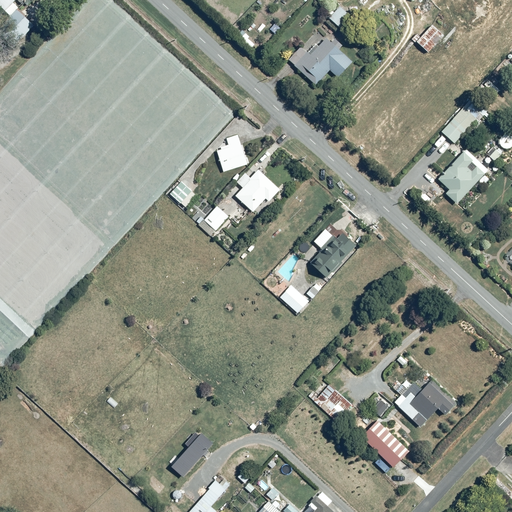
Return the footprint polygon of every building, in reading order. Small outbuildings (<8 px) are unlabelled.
[(15,0),(22,0),(28,6),(33,0),(0,0),(0,5),(9,15),(18,8),(13,3),(15,0)] [(349,17),(338,6),(327,17),(339,28),(349,17)] [(443,36),(431,24),(419,37),(416,34),(411,39),(426,53),(443,36)] [(352,62),(326,38),(310,55),(301,47),(288,60),(316,86),(329,70),(338,78),(352,62)] [(453,143),(475,118),(479,122),(487,112),(476,103),(468,112),(462,107),(440,132),(453,143)] [(217,151),(224,172),(247,165),(238,135),(227,139),(229,147),(217,151)] [(501,154),(493,146),(486,154),(494,161),(501,154)] [(473,161),(464,152),(438,180),(450,190),(446,194),(457,204),(485,174),(472,162),(473,161)] [(281,190),(258,170),(235,197),(253,211),(265,199),(269,202),(281,190)] [(190,191),(180,181),(168,194),(179,204),(190,191)] [(227,217),(215,205),(197,224),(209,236),(227,217)] [(337,239),(333,234),(320,249),(322,250),(310,263),(326,277),(356,245),(342,233),(337,239)] [(308,300),(283,278),(271,291),(296,313),(308,300)] [(325,379),(310,395),(338,420),(353,404),(329,382),(325,379)] [(402,395),(395,403),(420,427),(437,410),(445,415),(456,403),(433,382),(416,399),(410,394),(406,399),(402,395)] [(392,404),(377,391),(365,405),(381,418),(392,404)] [(408,451),(377,421),(361,437),(393,468),(408,451)] [(199,433),(169,465),(182,475),(211,443),(199,433)] [(243,469),(237,476),(244,482),(250,475),(243,469)] [(189,511),(216,511),(211,508),(226,490),(215,481),(189,511)] [(279,511),(275,508),(284,499),(270,487),(264,493),(269,498),(265,503),(256,511),(298,511),(289,503),(281,511),(279,511)] [(332,511),(316,496),(311,503),(317,508),(312,511),(332,511)]
